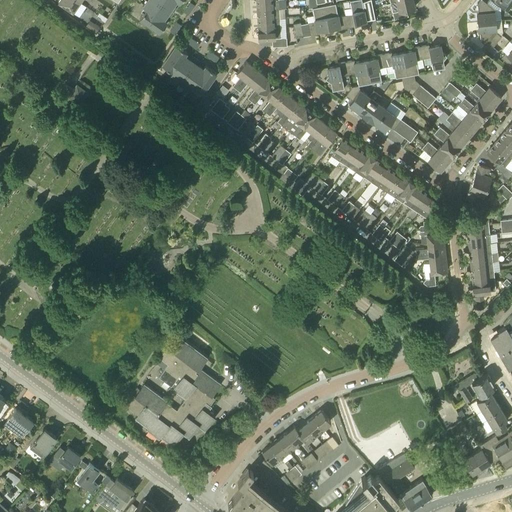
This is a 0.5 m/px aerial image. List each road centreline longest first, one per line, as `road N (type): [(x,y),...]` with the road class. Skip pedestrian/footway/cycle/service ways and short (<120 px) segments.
road 1 (residential): [(200,502),(272,419),(317,392),(440,350),(463,318)]
road 2 (tertiary): [(200,502),(0,357)]
road 3 (residential): [(448,190),(276,68)]
road 4 (residential): [(437,25),(300,52),(276,68)]
road 5 (residential): [(463,318),(448,190)]
